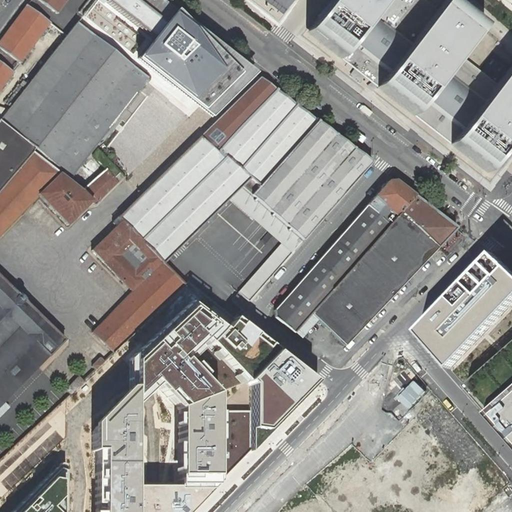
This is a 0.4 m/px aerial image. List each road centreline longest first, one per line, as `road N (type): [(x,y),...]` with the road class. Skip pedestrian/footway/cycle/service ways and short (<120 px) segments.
road 1 (residential): [(397,148),(257,310),(263,325),(343,388)]
road 2 (residential): [(343,388),(500,227)]
road 3 (residential): [(224,511),(343,388)]
road 4 (tertiary): [(268,51),(397,148)]
road 5 (tertiary): [(397,148),(500,227)]
